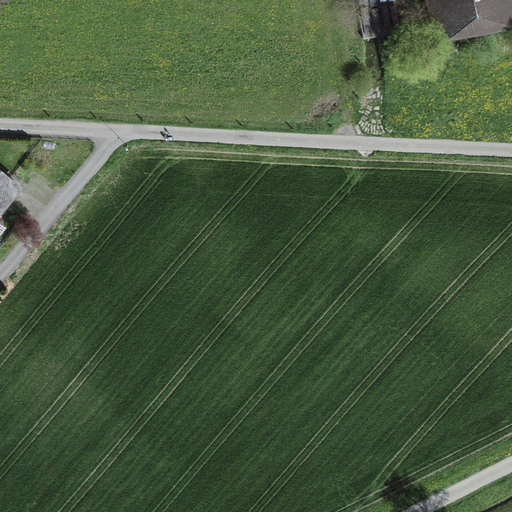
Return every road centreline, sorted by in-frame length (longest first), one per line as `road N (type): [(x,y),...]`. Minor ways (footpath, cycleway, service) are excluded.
road 1 (residential): [(511,148),(119,130)]
road 2 (residential): [(0,276),(119,130)]
